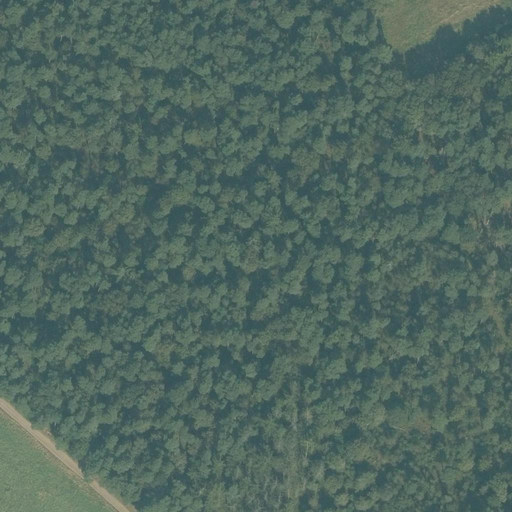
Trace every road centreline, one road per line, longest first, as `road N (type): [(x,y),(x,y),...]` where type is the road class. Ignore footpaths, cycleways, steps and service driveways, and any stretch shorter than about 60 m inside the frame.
road 1 (track): [(355,0),(511,346)]
road 2 (track): [(0,399),(125,511)]
